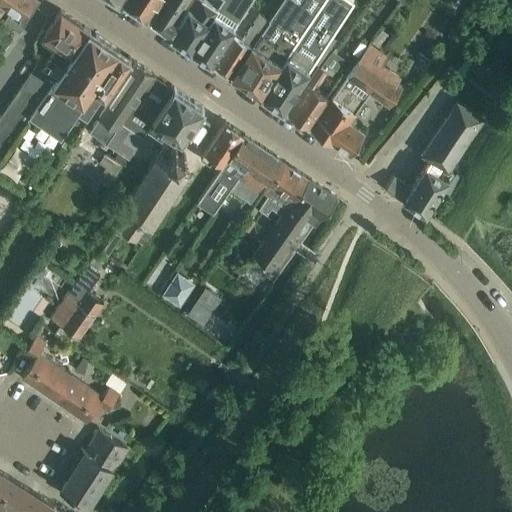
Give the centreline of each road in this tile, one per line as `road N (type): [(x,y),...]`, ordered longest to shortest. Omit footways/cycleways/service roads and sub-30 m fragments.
road 1 (unclassified): [(363,196),(80,0)]
road 2 (unclassified): [(511,353),(446,263),(363,196)]
road 3 (residential): [(363,196),(445,88)]
